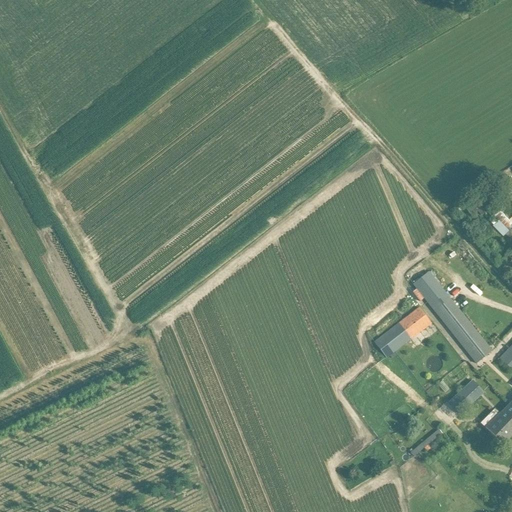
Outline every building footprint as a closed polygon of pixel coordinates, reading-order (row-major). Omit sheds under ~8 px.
[(511,179),(510,177),(500,185),(511,199),(511,179)] [(484,208),(493,201),(496,205),(500,202),(494,194),(489,197),(485,191),(464,205),(471,216),(478,211),(481,215),(487,211),(484,208)] [(511,228),(511,225),(493,205),(488,209),(499,220),(509,231),(511,228)] [(503,237),(509,231),(499,220),(493,226),(503,237)] [(429,272),(421,278),(413,284),(476,364),(492,351),(429,272)] [(373,342),(386,359),(430,323),(419,307),(373,342)] [(511,345),(500,359),(507,366),(511,370),(511,345)] [(472,381),(448,403),(459,415),(484,393),(472,381)] [(494,420),(486,428),(491,434),(501,445),(511,433),(511,403),(499,416),(496,412),(491,417),(494,420)] [(442,427),(410,453),(413,456),(424,448),(427,451),(431,448),(428,445),(445,430),(442,427)]
